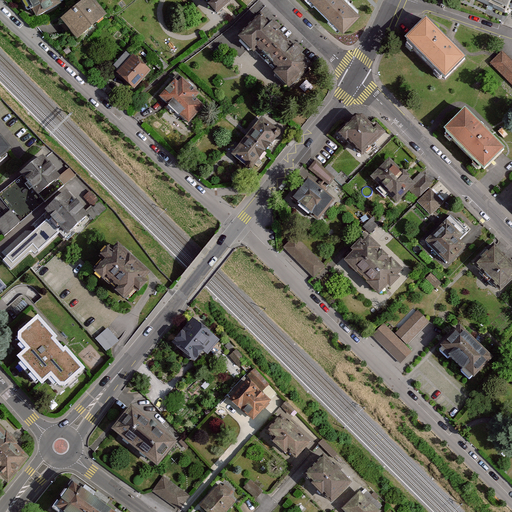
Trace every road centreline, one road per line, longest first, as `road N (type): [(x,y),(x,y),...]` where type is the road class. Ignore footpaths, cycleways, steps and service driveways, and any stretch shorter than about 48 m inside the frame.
road 1 (residential): [(511,503),(235,228)]
road 2 (residential): [(0,15),(235,228)]
road 3 (residential): [(353,74),(511,237)]
road 4 (residential): [(353,74),(235,228)]
